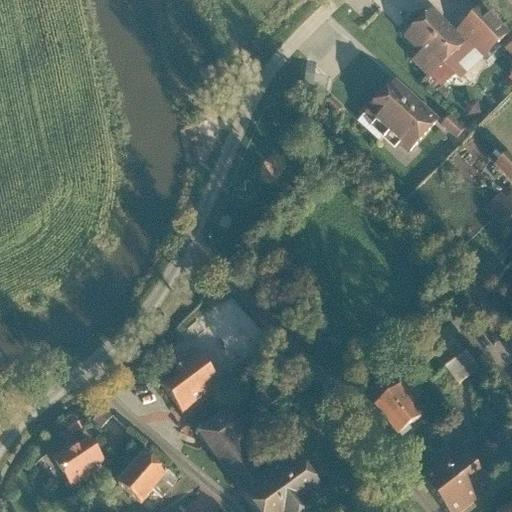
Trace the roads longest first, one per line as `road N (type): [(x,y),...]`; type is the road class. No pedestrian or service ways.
road 1 (residential): [(336,0),(274,65),(187,250)]
road 2 (residential): [(187,250),(224,275),(351,409)]
road 3 (unclassified): [(86,371),(235,511)]
road 4 (residential): [(511,324),(464,324),(351,409)]
road 5 (residential): [(187,250),(139,325),(86,371)]
road 6 (residential): [(351,409),(432,511)]
